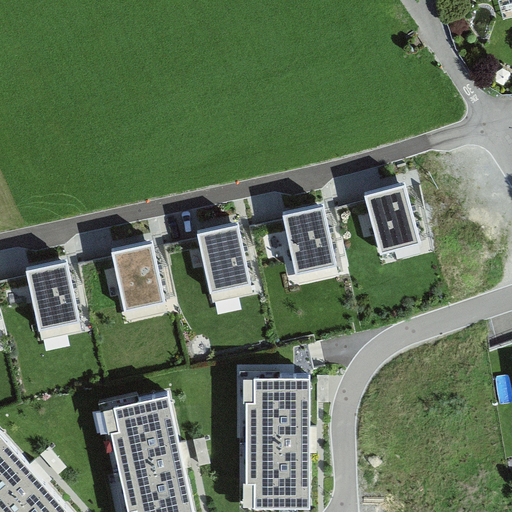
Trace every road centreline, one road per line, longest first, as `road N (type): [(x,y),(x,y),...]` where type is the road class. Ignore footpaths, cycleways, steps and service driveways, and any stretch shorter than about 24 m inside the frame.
road 1 (residential): [(491,122),(351,165),(0,241)]
road 2 (residential): [(345,511),(345,408),(365,364),(402,338),(511,299)]
road 3 (track): [(409,0),(491,122)]
